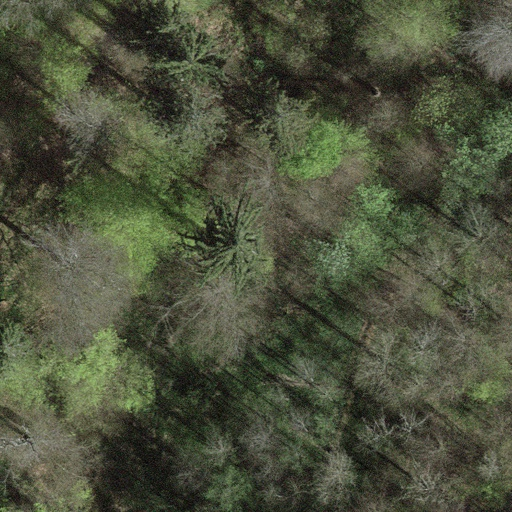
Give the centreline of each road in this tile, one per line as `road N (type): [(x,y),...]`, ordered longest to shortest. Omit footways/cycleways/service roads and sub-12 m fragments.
road 1 (track): [(75,105),(181,511)]
road 2 (track): [(75,105),(0,229)]
